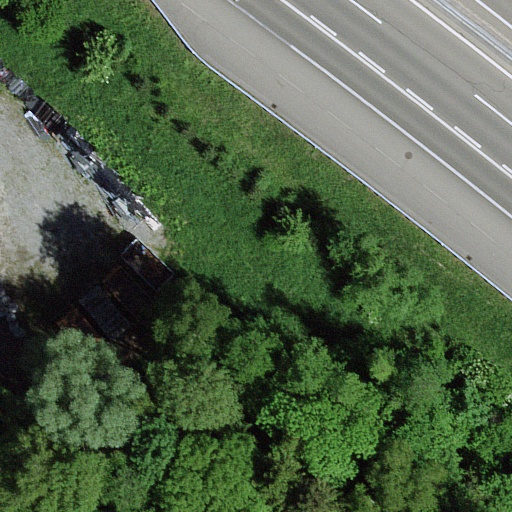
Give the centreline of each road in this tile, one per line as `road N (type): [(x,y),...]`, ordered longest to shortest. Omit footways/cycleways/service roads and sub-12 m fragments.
road 1 (motorway): [(390,30),(511,182)]
road 2 (motorway): [(390,30),(511,121)]
